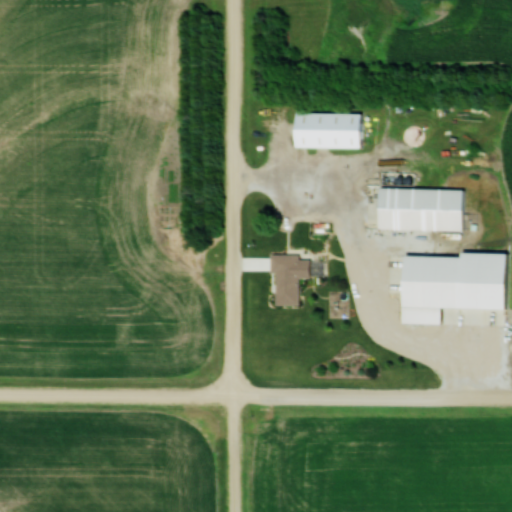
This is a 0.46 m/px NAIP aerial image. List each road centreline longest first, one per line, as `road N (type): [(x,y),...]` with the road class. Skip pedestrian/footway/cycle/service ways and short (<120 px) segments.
road 1 (residential): [(511,401),(0,397)]
road 2 (residential): [(239,511),(235,0)]
